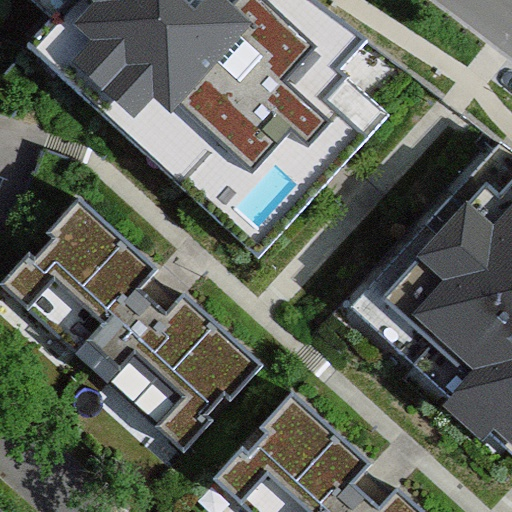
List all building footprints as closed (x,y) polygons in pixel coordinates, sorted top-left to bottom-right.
[(345,29),(306,0),(68,0),(71,3),(26,52),(29,54),(46,36),(150,129),(134,147),(137,151),(154,132),(198,171),(179,191),(221,229),(233,217),(256,239),(308,181),(321,193),(324,189),(312,177),(351,134),(364,146),(367,142),(326,105),(347,82),(320,57),(345,29)] [(46,36),(29,54),(179,191),(198,171),(154,132),(137,151),(134,147),(150,129),(46,36)] [(511,154),(500,145),(498,148),(511,157),(511,183),(499,199),(473,176),(368,291),(470,385),(464,391),(511,435),(511,154)] [(511,157),(498,148),(473,176),(499,199),(511,183),(511,157)] [(220,395),(226,400),(259,364),(180,292),(175,298),(149,275),(155,269),(75,197),(42,233),(48,239),(31,258),(25,252),(0,279),(0,280),(28,305),(24,310),(45,329),(49,324),(135,403),(131,407),(152,426),(156,422),(184,447),(209,419),(203,414),(220,395)] [(420,511),(392,486),(386,492),(361,469),(366,462),(287,391),(254,427),(260,432),(243,451),(237,446),(212,474),(239,499),(235,503),(245,511),(420,511)]
